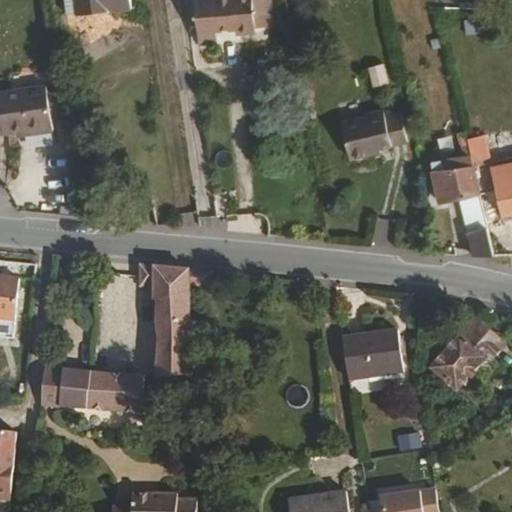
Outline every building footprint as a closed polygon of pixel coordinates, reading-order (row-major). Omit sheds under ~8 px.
[(66,0),(68,10),(79,9),(77,0),(66,0)] [(77,0),(79,9),(80,12),(132,6),(131,0),(77,0)] [(253,0),(196,0),(200,40),(218,38),(217,29),(237,27),(237,32),(256,29),(253,0)] [(369,88),(386,83),(381,63),(363,68),(369,88)] [(50,85),(0,91),(0,132),(19,130),(21,134),(56,129),(55,119),(50,89),(50,85)] [(67,118),(64,87),(50,89),(55,119),(67,118)] [(386,114),(369,118),(369,122),(345,126),(353,161),(378,156),(377,152),(411,145),(404,117),(388,121),(386,114)] [(484,129),(467,132),(482,193),(497,189),(503,214),(511,211),(511,161),(493,166),(484,129)] [(482,193),(467,132),(463,133),(464,141),(463,142),(465,153),(449,156),(450,164),(446,166),(444,157),(432,161),(442,203),(482,193)] [(474,254),(496,254),(490,227),(470,231),(474,254)] [(212,270),(142,263),(142,284),(158,285),(155,301),(158,302),(156,322),(158,332),(157,375),(193,377),(191,287),(212,285),(212,270)] [(0,315),(17,318),(21,277),(0,274),(0,315)] [(501,341),(475,319),(434,367),(459,390),(501,341)] [(344,330),(351,378),(405,370),(399,322),(344,330)] [(48,369),(46,406),(91,409),(93,372),(48,369)] [(145,375),(93,372),(91,409),(146,413),(145,375)] [(0,498),(16,500),(21,432),(0,430),(0,498)] [(417,433),(396,437),(399,453),(419,449),(417,433)] [(204,511),(204,494),(184,494),(184,488),(140,487),(140,500),(139,511),(204,511)] [(377,511),(437,511),(434,488),(375,497),(377,511)] [(291,511),(350,511),(348,492),(290,500),(291,511)] [(119,500),(118,511),(139,511),(140,500),(119,500)]
